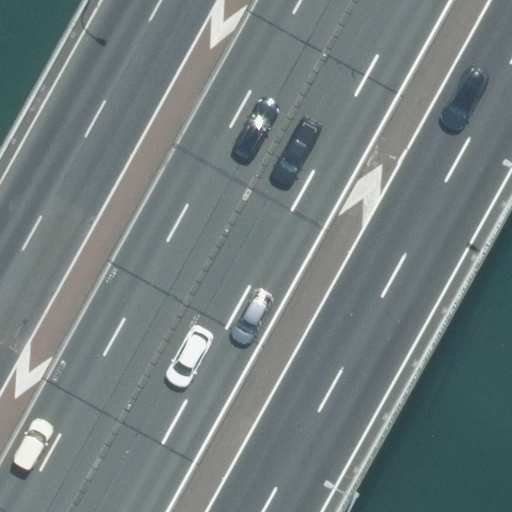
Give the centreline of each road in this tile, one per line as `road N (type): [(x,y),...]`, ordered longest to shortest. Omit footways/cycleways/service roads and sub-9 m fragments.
road 1 (motorway): [(69,511),(353,0)]
road 2 (motorway): [(511,50),(256,511)]
road 3 (motorway): [(0,286),(159,0)]
